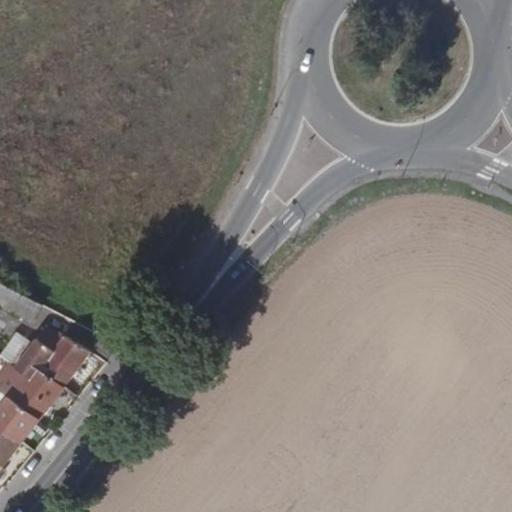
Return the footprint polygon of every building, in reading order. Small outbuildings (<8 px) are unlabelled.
[(0,282),(45,304),(52,289),(0,263),(0,282)] [(42,312),(0,289),(0,307),(35,323),(42,312)] [(70,389),(95,355),(65,340),(60,343),(39,334),(19,365),(70,389)] [(13,362),(0,354),(0,363),(9,369),(13,362)] [(70,389),(19,365),(13,362),(9,369),(0,385),(0,387),(0,388),(50,414),(70,389)] [(50,414),(0,388),(0,387),(0,422),(29,441),(50,414)] [(0,475),(29,441),(0,422),(0,475)]
